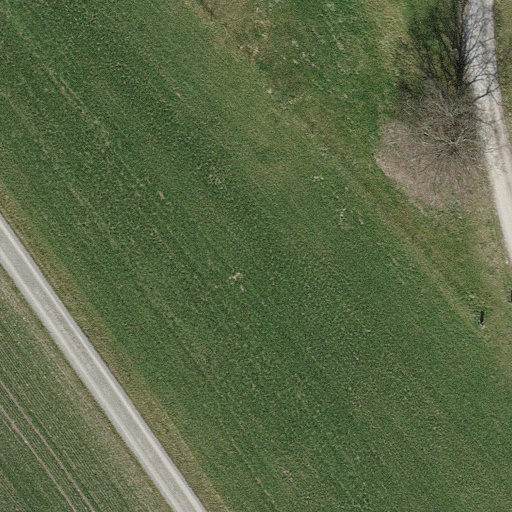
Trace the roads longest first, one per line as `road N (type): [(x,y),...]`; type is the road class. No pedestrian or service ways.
road 1 (track): [(0,237),(188,511)]
road 2 (track): [(476,0),(484,92),(511,211)]
